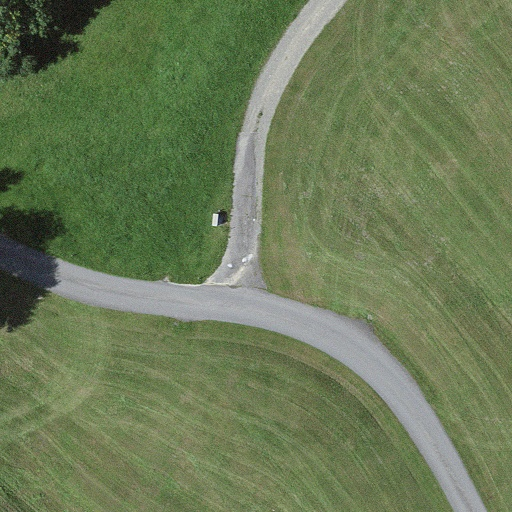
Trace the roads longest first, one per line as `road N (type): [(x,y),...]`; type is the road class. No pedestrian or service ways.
road 1 (track): [(0,244),(89,288),(245,310),(345,345),(409,396),(466,511)]
road 2 (track): [(245,310),(247,108),(322,0)]
